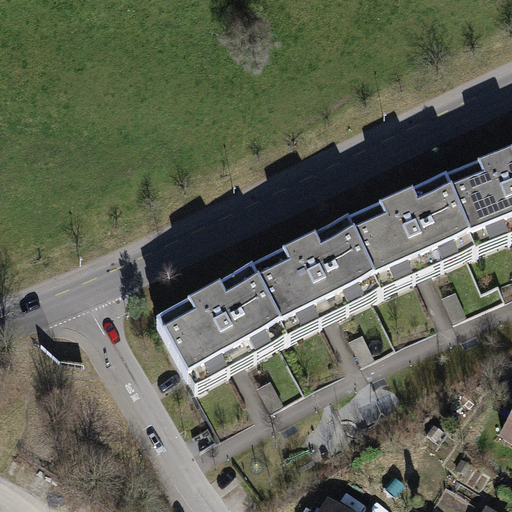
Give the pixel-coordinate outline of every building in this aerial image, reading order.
[(511,161),(449,186),(474,248),(511,233),(511,161)] [(449,186),(351,230),(377,293),(474,248),(449,186)] [(351,230),(254,277),(285,336),(377,293),(351,230)] [(254,277),(162,325),(193,384),(285,336),(254,277)] [(511,424),(500,443),(511,450),(511,424)]
